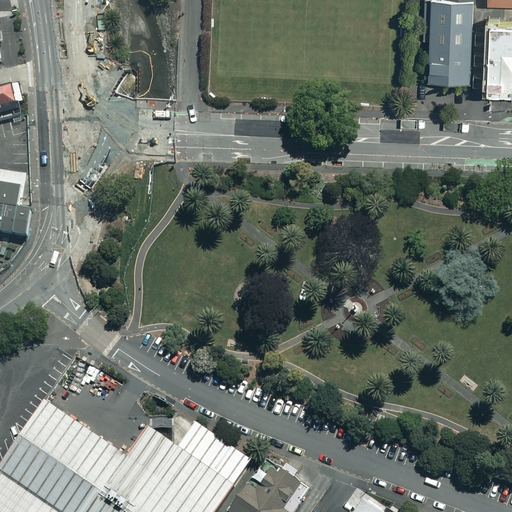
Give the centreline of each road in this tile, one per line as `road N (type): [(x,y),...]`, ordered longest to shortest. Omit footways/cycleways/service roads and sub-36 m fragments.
road 1 (unclassified): [(494,511),(218,401),(93,329),(40,282)]
road 2 (secondary): [(511,146),(105,134)]
road 3 (tertiary): [(99,147),(89,227),(65,271),(40,282)]
road 4 (tertiary): [(40,282),(63,219),(62,147)]
